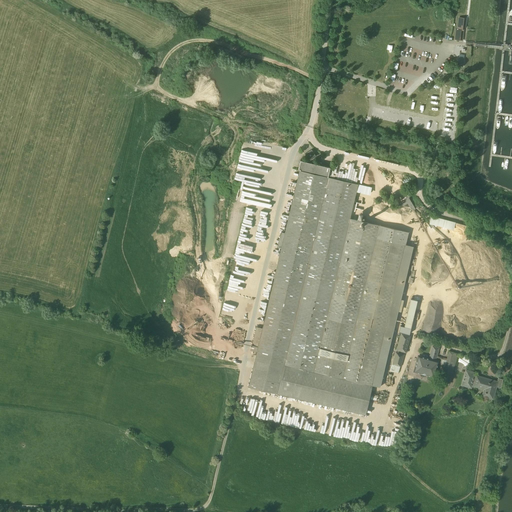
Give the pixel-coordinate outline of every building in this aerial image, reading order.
[(466,18),(459,17),(458,29),(456,29),(455,40),(458,40),(462,40),(463,34),(462,34),(463,27),(464,27),(465,24),(466,24),(466,18)] [(255,144),(244,142),(243,148),(248,149),(249,147),(272,151),(273,145),(255,142),(255,144)] [(307,158),(306,162),(311,163),(317,159),(317,158),(319,157),(318,155),(316,156),(312,150),(305,154),(307,158)] [(257,157),(247,155),(247,154),(241,153),(240,160),(246,161),(247,158),(256,160),(257,157)] [(300,169),(299,170),(328,177),(330,168),(331,168),(331,167),(311,163),(306,162),(300,160),(299,165),(299,166),(298,169),(300,169)] [(328,177),(299,170),(262,328),(256,327),(251,350),(257,352),(256,355),(258,356),(257,362),(254,361),(248,387),(365,414),(372,385),(380,387),(405,281),(397,280),(405,244),(408,232),(350,218),(358,184),(328,177)] [(242,188),(240,201),(250,203),(251,196),(266,199),(266,198),(273,199),(273,197),(267,196),(267,193),(242,188)] [(409,198),(398,204),(400,207),(407,203),(412,211),(415,209),(409,198)] [(429,223),(454,229),(456,221),(431,215),(429,223)] [(261,217),(259,228),(270,231),(272,223),(267,221),(267,219),(261,217)] [(397,280),(405,281),(413,246),(405,244),(397,280)] [(417,300),(411,299),(404,326),(411,328),(417,300)] [(411,328),(404,326),(400,325),(399,332),(409,334),(411,328)] [(402,333),(396,352),(398,353),(399,350),(405,352),(410,336),(402,333)] [(429,359),(435,361),(439,348),(433,346),(429,359)] [(458,354),(449,351),(441,382),(447,383),(452,364),(455,365),(458,354)] [(398,353),(396,352),(393,364),(400,366),(404,354),(398,353)] [(435,361),(429,359),(419,356),(414,371),(433,376),(438,362),(435,361)] [(475,373),(466,370),(462,385),(471,387),(472,385),(473,385),(476,375),(474,375),(475,373)] [(485,378),(476,375),(473,385),(473,386),(483,389),(484,388),(487,389),(486,392),(485,392),(484,393),(485,393),(484,396),(493,398),(496,386),(497,382),(489,380),(485,379),(485,378)] [(257,413),(258,407),(254,406),(255,403),(252,402),(248,413),(258,415),(259,413),(257,413)]
